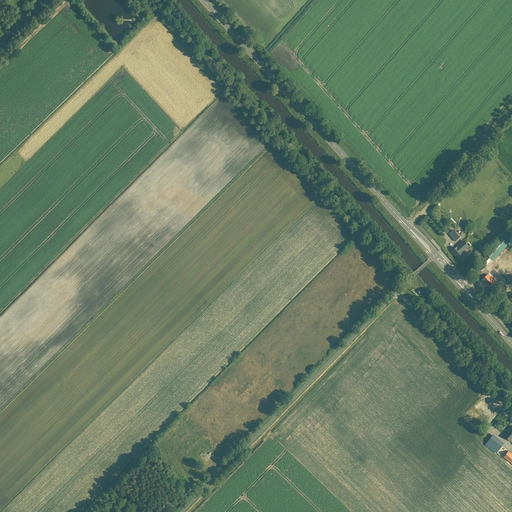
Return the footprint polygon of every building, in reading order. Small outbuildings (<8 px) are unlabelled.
[(459,238),(452,230),(447,234),(454,242),(459,238)] [(509,245),(500,237),(485,253),(494,261),(509,245)] [(468,247),(463,240),(450,250),(459,262),(466,256),(462,251),(468,247)] [(498,285),(488,274),(481,281),(491,292),(498,285)] [(511,442),(511,427),(510,426),(503,437),(511,443),(511,442)] [(505,446),(492,436),(485,446),(498,456),(505,446)]
